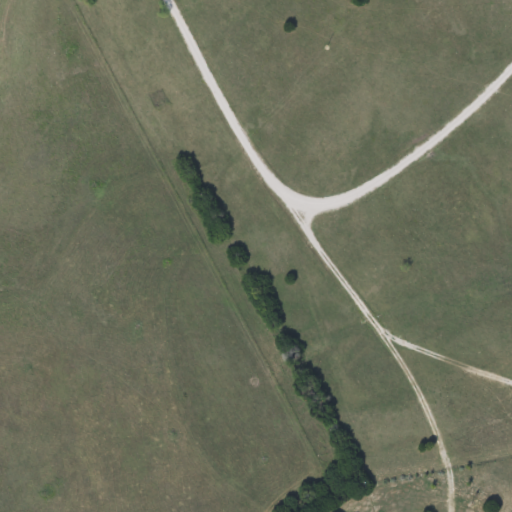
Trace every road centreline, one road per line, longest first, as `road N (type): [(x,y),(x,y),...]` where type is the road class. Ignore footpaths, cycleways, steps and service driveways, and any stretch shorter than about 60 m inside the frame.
road 1 (residential): [(161,0),(215,95),(420,394),(445,462),(446,511)]
road 2 (residential): [(511,384),(385,341)]
